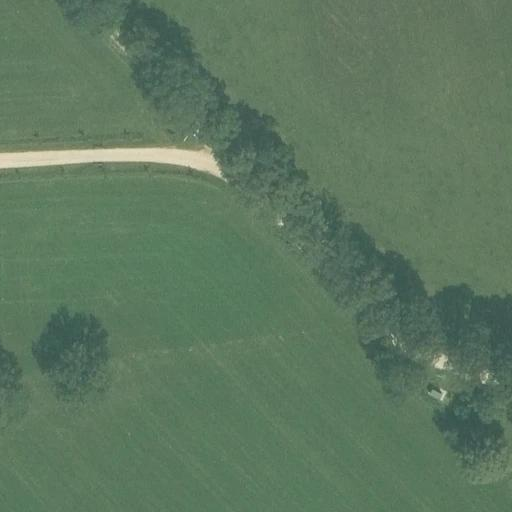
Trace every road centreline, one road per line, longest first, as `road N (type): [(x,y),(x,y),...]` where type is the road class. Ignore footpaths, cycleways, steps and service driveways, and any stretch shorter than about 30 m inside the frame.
road 1 (track): [(511,381),(427,361),(222,155),(0,162)]
road 2 (track): [(222,155),(78,0)]
